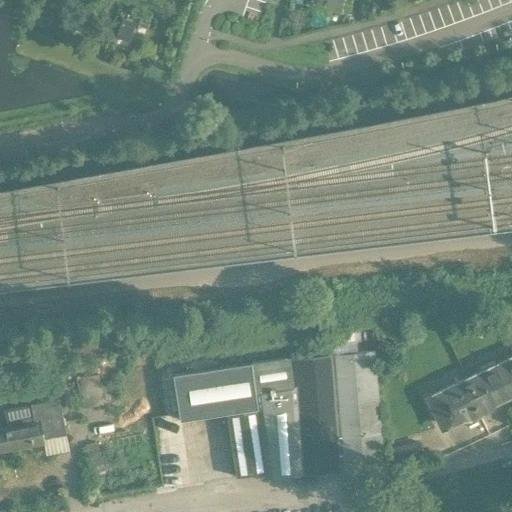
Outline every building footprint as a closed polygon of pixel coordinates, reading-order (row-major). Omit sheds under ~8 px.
[(339,12),(342,0),(324,0),(323,8),(339,12)] [(131,19),(120,15),(113,34),(125,38),(131,19)] [(374,350),(293,359),(303,473),(342,469),(342,470),(384,467),(377,388),(374,350)] [(511,354),(431,394),(446,424),(461,417),(470,417),(486,409),(493,402),(511,392),(511,354)] [(268,476),(303,473),(293,359),(173,373),(180,419),(226,412),(235,476),(267,471),(268,476)] [(66,434),(59,398),(18,406),(4,409),(7,427),(3,428),(1,422),(0,421),(0,451),(43,443),(42,439),(66,434)] [(89,455),(96,481),(112,477),(110,468),(105,469),(104,466),(106,465),(104,457),(102,457),(98,440),(85,444),(88,455),(89,455)]
